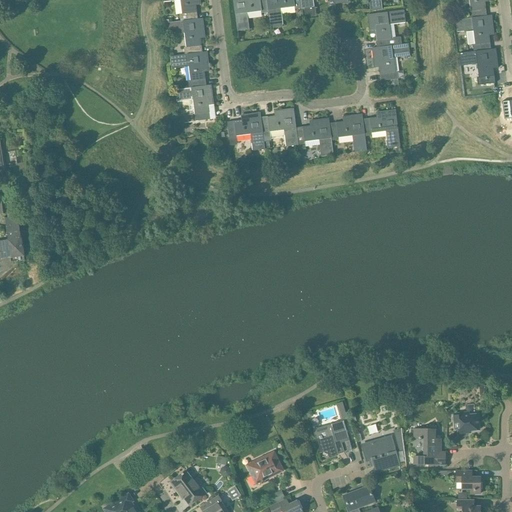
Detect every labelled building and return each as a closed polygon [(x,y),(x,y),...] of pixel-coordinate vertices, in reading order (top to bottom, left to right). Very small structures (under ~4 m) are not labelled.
[(180,14),(181,21),(181,22),(198,19),(196,3),(201,3),(200,0),(163,0),(164,2),(178,0),(180,0),(183,14),(180,14)] [(262,14),(269,13),(267,0),(233,0),(237,32),(250,30),(248,14),(262,12),(262,14)] [(301,0),(267,0),(269,13),(271,28),(283,26),(281,10),(295,8),(295,10),(302,9),(301,0)] [(301,0),(302,9),(315,7),(313,0),(301,0)] [(368,0),(370,11),(382,10),(380,0),(368,0)] [(469,0),(471,11),(468,11),(469,18),(469,19),(487,17),(487,16),(485,2),(484,0),(469,0)] [(317,17),(315,8),(304,9),(305,18),(317,17)] [(374,33),(376,48),(376,49),(402,45),(401,38),(391,39),(389,25),(405,23),(404,11),(367,16),(370,33),(374,33)] [(469,18),(456,20),(457,33),(474,31),(476,45),(473,45),(474,52),(491,50),(489,36),(489,33),(491,32),(494,32),(492,15),(487,16),(487,17),(469,19),(469,18)] [(203,53),(203,52),(201,37),(205,36),(203,18),(198,19),(181,22),(181,21),(167,23),(168,35),(185,33),(187,47),(184,48),(185,55),(203,53)] [(376,49),(376,48),(372,49),(374,66),(379,66),(381,82),(398,80),(397,72),(395,72),(393,59),(410,57),(408,44),(402,45),(376,49)] [(474,52),(460,53),(461,66),(478,64),(480,78),(477,78),(478,86),(495,84),(494,69),(493,66),(494,66),(498,66),(496,49),(491,50),(474,52)] [(189,88),(207,86),(205,70),(210,70),(207,52),(203,52),(203,53),(185,55),(171,56),(172,68),(189,66),(191,81),(188,81),(189,88)] [(207,86),(189,88),(175,90),(176,102),(193,100),(195,114),(183,115),(184,123),(211,119),(209,103),(214,103),(212,86),(207,86)] [(511,100),(503,102),(505,119),(511,118),(511,100)] [(261,118),(264,142),(272,141),(270,133),(284,131),(286,148),(298,146),(296,129),(293,109),(276,111),(277,116),(261,118)] [(379,118),(363,120),(362,120),(365,138),(372,137),(372,134),(385,132),(387,149),(400,147),(395,111),(378,113),(379,118)] [(264,142),(261,118),(260,113),(243,115),(244,120),(228,122),(230,140),(237,140),(237,137),(251,135),(253,152),(265,150),(264,142)] [(332,142),(339,141),(339,138),(352,137),(354,153),(367,151),(365,138),(362,120),(363,120),(362,115),(345,117),(345,122),(329,124),(332,142)] [(296,129),(298,146),(305,145),(305,143),(319,141),(321,157),(334,156),(332,142),(329,124),(329,119),(312,122),(313,127),(296,129)] [(25,260),(18,216),(5,218),(8,239),(7,240),(6,240),(6,241),(5,241),(4,242),(4,243),(4,244),(4,245),(0,246),(0,259),(11,258),(12,262),(25,260)] [(489,398),(488,386),(484,386),(480,386),(481,396),(481,399),(489,398)] [(346,413),(343,402),(336,404),(341,420),(349,417),(348,412),(346,413)] [(469,415),(469,413),(454,414),(455,429),(458,429),(458,436),(466,435),(466,433),(471,433),(471,430),(479,429),(478,414),(469,415)] [(352,450),(344,421),(315,429),(321,451),(329,448),(331,456),(352,450)] [(403,438),(400,429),(392,431),(395,440),(403,438)] [(436,429),(414,429),(414,439),(424,439),(424,447),(423,448),(422,449),(422,450),(423,450),(423,451),(424,451),(424,456),(414,456),(414,465),(434,465),(434,453),(440,453),(441,439),(435,439),(436,429)] [(400,466),(392,437),(363,446),(367,460),(371,458),(374,467),(377,466),(379,472),(400,466)] [(259,465),(249,469),(256,484),(269,478),(268,476),(282,469),(274,453),(257,461),(259,465)] [(195,483),(186,471),(170,482),(179,493),(180,492),(190,505),(206,493),(197,482),(195,483)] [(469,471),(457,471),(457,482),(462,482),(462,489),(470,489),(470,494),(481,494),(481,477),(468,477),(469,471)] [(413,472),(409,476),(413,481),(418,477),(413,472)] [(374,502),(369,487),(343,496),(349,511),(374,502)] [(285,498),(282,493),(271,499),(274,504),(285,498)] [(137,511),(127,495),(104,509),(105,511),(137,511)] [(203,511),(226,511),(228,511),(218,496),(208,502),(200,507),(203,511)] [(273,506),(269,507),(271,511),(281,511),(302,511),(297,501),(291,503),(289,499),(290,498),(284,500),(273,506)] [(474,500),(457,499),(457,510),(462,510),(462,511),(480,511),(480,506),(474,506),(474,500)]
